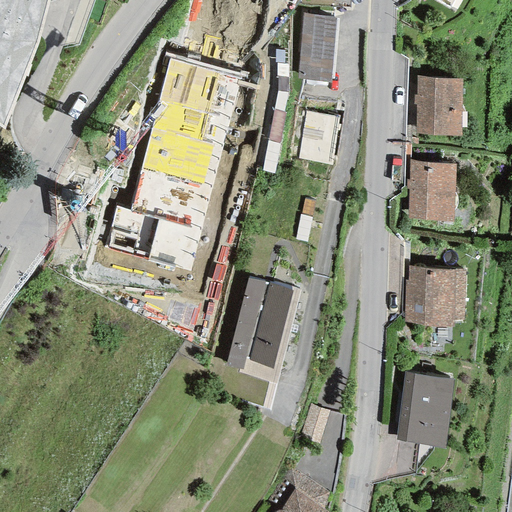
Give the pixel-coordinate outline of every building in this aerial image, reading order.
[(0,0),(0,127),(4,130),(39,42),(50,0),(0,0)] [(335,18),(302,13),(298,79),(330,82),(335,18)] [(192,270),(242,75),(171,54),(132,209),(117,205),(107,246),(192,270)] [(462,79),(417,76),(416,95),(416,104),(416,134),(461,136),(462,79)] [(338,117),(305,111),(297,159),(330,164),(338,117)] [(455,164),(410,160),(409,180),(409,189),(408,218),(453,222),(455,164)] [(305,198),(301,215),(311,217),(315,201),(305,198)] [(307,241),(312,218),(311,217),(301,215),(300,215),(295,238),(307,241)] [(465,270),(408,266),(407,280),(405,280),(404,322),(453,327),(454,320),(464,320),(465,270)] [(249,277),(225,365),(243,370),(246,358),(272,370),(293,292),(249,277)] [(453,379),(405,372),(396,440),(445,449),(453,379)] [(319,442),(330,411),(311,404),(300,436),(319,442)] [(324,509),(328,493),(291,466),(283,479),(294,488),(281,511),(279,511),(276,511),(327,511),(328,511),(324,509)]
